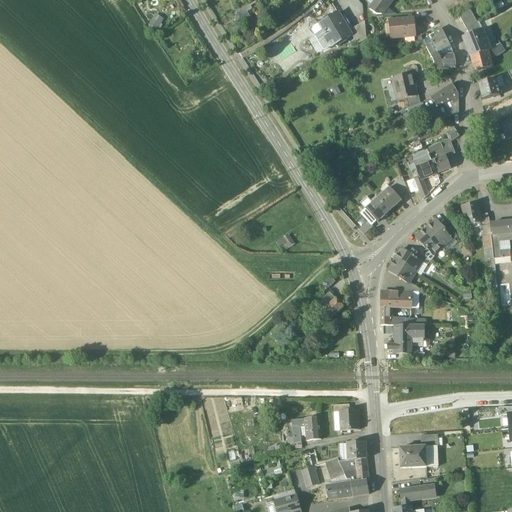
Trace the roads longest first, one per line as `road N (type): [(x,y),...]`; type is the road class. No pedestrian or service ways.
road 1 (tertiary): [(347,258),(186,0)]
road 2 (residential): [(463,179),(459,56),(431,0)]
road 3 (residential): [(375,412),(511,397)]
